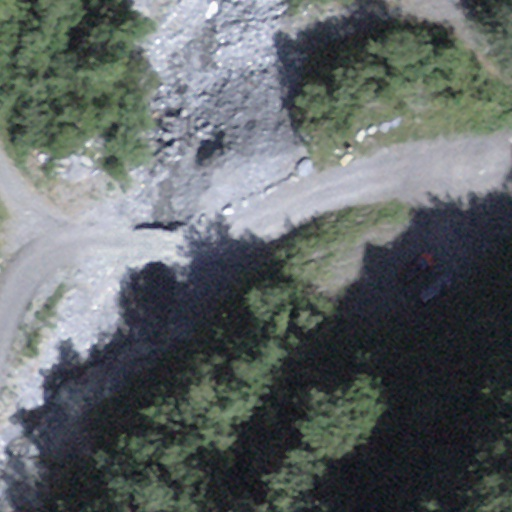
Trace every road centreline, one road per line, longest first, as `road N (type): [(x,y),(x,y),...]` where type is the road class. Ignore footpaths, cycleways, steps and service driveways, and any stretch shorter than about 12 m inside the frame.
road 1 (track): [(511,167),(440,168),(47,265)]
road 2 (track): [(0,144),(47,265)]
